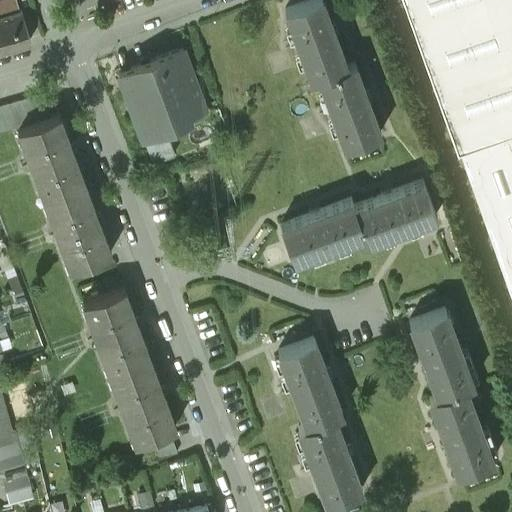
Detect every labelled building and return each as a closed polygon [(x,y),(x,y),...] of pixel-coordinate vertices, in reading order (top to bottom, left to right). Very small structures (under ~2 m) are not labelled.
[(347,63),(323,0),(305,0),(285,8),(311,78),(319,76),(344,145),(381,131),(354,60),(347,63)] [(511,0),(404,0),(511,297),(511,0)] [(21,9),(0,15),(0,31),(5,48),(30,40),(21,9)] [(182,47),(119,71),(153,162),(175,154),(165,126),(206,111),(182,47)] [(43,93),(0,105),(0,129),(50,115),(43,93)] [(50,115),(18,127),(44,197),(84,182),(58,112),(50,115)] [(423,178),(354,204),(351,196),(280,223),(294,259),(363,233),(366,240),(437,214),(423,178)] [(84,182),(44,197),(70,267),(110,252),(84,182)] [(8,254),(0,256),(0,263),(5,279),(7,278),(17,304),(26,300),(8,254)] [(123,285),(83,300),(109,370),(149,355),(123,285)] [(473,381),(445,306),(409,319),(436,393),(429,396),(457,472),(493,458),(466,384),(473,381)] [(342,411),(314,335),(277,349),(305,423),(298,426),(326,502),(362,488),(334,414),(342,411)] [(149,355),(109,370),(135,440),(146,436),(167,428),(175,425),(149,355)] [(8,418),(0,420),(0,432),(11,429),(8,418)] [(11,429),(0,432),(0,444),(17,440),(14,428),(11,429)] [(167,428),(146,436),(154,458),(176,450),(167,428)] [(17,440),(0,444),(0,455),(20,450),(17,440)] [(20,450),(0,455),(0,465),(1,468),(23,462),(20,450)] [(23,462),(1,468),(4,479),(26,473),(23,462)] [(26,473),(4,479),(7,490),(29,484),(26,473)] [(29,484),(7,490),(10,501),(32,495),(29,484)] [(148,489),(138,491),(142,505),(152,503),(148,489)] [(208,511),(206,502),(181,509),(181,511),(208,511)]
